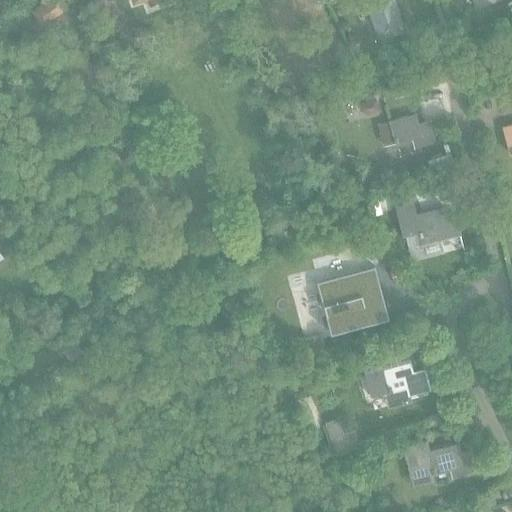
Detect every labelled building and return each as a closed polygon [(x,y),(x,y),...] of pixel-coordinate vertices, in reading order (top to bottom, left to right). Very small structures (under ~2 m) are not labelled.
[(47,0),(32,11),(41,24),(66,7),(60,0),(47,0)] [(369,0),(366,1),(378,37),(403,29),(393,0),(369,0)] [(428,121),(416,124),(414,115),(389,122),(394,141),(411,137),(413,144),(433,139),(428,121)] [(511,124),(503,127),(509,151),(511,149),(511,124)] [(412,201),(394,206),(402,235),(418,230),(419,234),(421,242),(438,237),(458,232),(453,214),(442,217),(441,214),(445,212),(444,207),(439,208),(416,214),(412,201)] [(330,330),(387,315),(375,266),(318,280),(330,330)] [(410,349),(360,363),(369,395),(406,385),(408,393),(428,388),(423,370),(411,373),(409,364),(413,363),(410,349)] [(466,452),(454,455),(452,446),(427,452),(432,471),(449,466),(452,474),(471,469),(466,452)]
